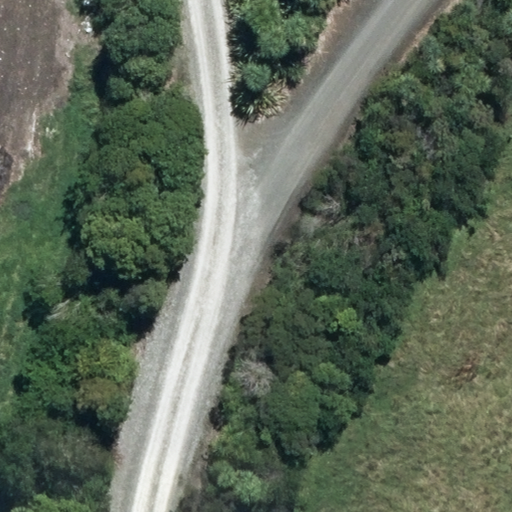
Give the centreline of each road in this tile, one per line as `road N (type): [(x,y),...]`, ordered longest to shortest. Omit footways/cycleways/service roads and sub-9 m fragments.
road 1 (track): [(195,0),(219,184),(141,511)]
road 2 (track): [(181,338),(422,0)]
